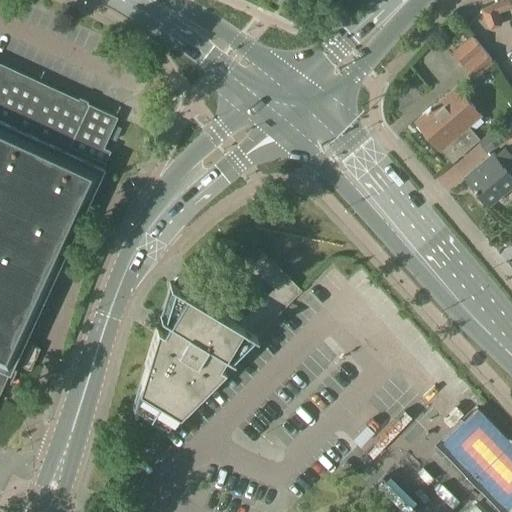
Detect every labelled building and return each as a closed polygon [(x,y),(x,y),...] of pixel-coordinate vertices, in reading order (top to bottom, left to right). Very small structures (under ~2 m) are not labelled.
[(488,29),(504,23),(500,11),(511,6),(511,0),(499,0),(481,10),(488,29)] [(463,64),(483,48),(472,35),(453,51),(463,64)] [(483,48),(463,64),(475,78),(494,61),(483,48)] [(0,391),(22,344),(15,340),(23,321),(25,322),(36,298),(34,297),(42,280),(44,280),(46,276),(44,275),(52,259),(53,260),(54,257),(55,256),(54,255),(62,236),(64,237),(75,213),(73,212),(81,194),(89,198),(105,163),(104,162),(109,151),(102,147),(117,117),(0,62),(0,391)] [(423,114),(416,119),(441,148),(442,148),(468,125),(481,114),(456,85),(431,106),(431,105),(422,113),(423,114)] [(485,152),(511,134),(511,115),(476,138),(485,152)] [(511,184),(511,156),(502,145),(465,177),(489,205),(511,184)] [(170,282),(133,407),(133,409),(133,411),(133,412),(133,415),(134,417),(134,418),(136,421),(138,423),(139,424),(140,426),(142,428),(145,429),(147,430),(151,431),(154,431),(158,430),(161,430),(163,428),(166,427),(168,425),(256,335),(301,289),(258,246),(245,259),(274,287),(238,324),(170,282)] [(29,369),(32,364),(36,355),(39,347),(30,343),(20,365),(29,369)]
